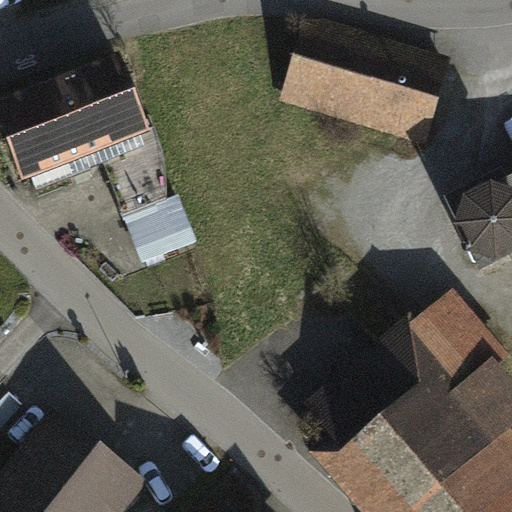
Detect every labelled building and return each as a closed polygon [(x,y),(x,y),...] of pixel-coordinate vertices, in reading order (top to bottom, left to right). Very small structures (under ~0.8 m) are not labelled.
[(446,67),(306,25),(286,93),(411,130),(408,140),(420,144),(423,134),(426,135),(446,67)] [(119,61),(0,106),(0,112),(26,179),(145,134),(119,66),(121,65),(119,61)] [(511,183),(481,199),(474,185),(445,199),(480,265),(511,250),(511,183)] [(193,241),(175,197),(127,216),(144,260),(193,241)] [(449,297),(313,412),(397,511),(511,511),(511,449),(497,432),(511,419),(511,407),(489,381),(469,398),(459,386),(497,353),(449,297)] [(115,511),(137,484),(55,419),(0,487),(0,511),(115,511)]
